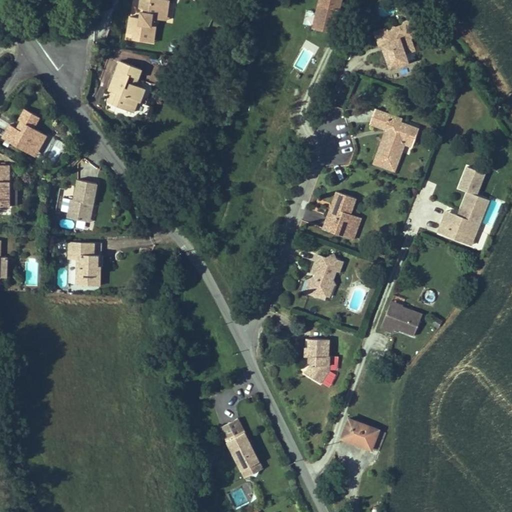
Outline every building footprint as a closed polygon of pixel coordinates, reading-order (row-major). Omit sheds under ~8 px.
[(140,12),(140,18),(129,17),(129,25),(128,34),(134,34),(133,40),(149,42),(150,34),(154,35),(155,26),(150,25),(151,18),(160,19),(161,9),(168,10),(168,0),(140,0),(139,8),(144,9),(144,13),(140,12)] [(343,0),(317,0),(312,27),(336,32),(343,0)] [(407,36),(410,38),(417,35),(412,19),(405,21),(403,25),(407,27),(408,33),(407,36)] [(390,68),(408,62),(405,53),(414,50),(410,38),(407,36),(408,33),(407,27),(403,25),(396,27),(392,26),(382,29),(386,43),(388,43),(390,48),(384,50),(390,68)] [(382,44),(384,50),(390,48),(388,43),(386,43),(382,29),(375,32),(379,45),(382,44)] [(115,74),(112,83),(115,84),(112,92),(117,94),(113,104),(133,111),(137,101),(140,102),(145,88),(135,85),(130,83),(128,88),(125,87),(129,75),(132,76),(138,78),(141,69),(120,61),(115,74)] [(10,124),(2,138),(29,153),(35,142),(41,145),(42,143),(46,134),(33,127),(39,116),(25,108),(19,120),(21,121),(19,125),(20,126),(19,129),(17,128),(10,124)] [(379,147),(374,163),(395,171),(404,144),(412,147),(416,136),(410,134),(412,126),(400,122),(399,126),(393,124),(395,116),(375,109),(370,123),(386,129),(391,131),(387,141),(382,139),(379,147)] [(395,116),(393,124),(399,126),(400,122),(402,119),(395,116)] [(412,126),(410,134),(416,136),(419,129),(412,126)] [(386,129),(382,139),(387,141),(391,131),(386,129)] [(0,164),(0,205),(9,205),(9,190),(9,165),(0,164)] [(477,230),(489,200),(480,196),(488,174),(471,167),(462,189),(468,192),(460,212),(462,213),(461,216),(454,213),(451,220),(444,217),(438,232),(465,243),(471,227),(477,230)] [(67,218),(85,221),(89,203),(93,203),(97,183),(78,179),(74,200),(71,199),(67,218)] [(328,215),(323,228),(347,237),(355,215),(350,213),(356,198),(337,191),(332,203),(335,204),(330,216),(328,215)] [(355,215),(347,237),(353,239),(361,217),(355,215)] [(77,270),(77,280),(85,280),(85,285),(99,285),(100,242),(69,242),(69,258),(77,259),(81,259),(81,264),(77,270)] [(311,286),(308,293),(324,299),(326,295),(328,287),(335,285),(334,280),(337,271),(340,272),(343,262),(336,260),(334,254),(326,257),(318,254),(311,271),(315,273),(318,274),(317,278),(314,276),(311,278),(308,279),(311,286)] [(328,287),(326,295),(331,297),(335,285),(328,287)] [(403,305),(392,300),(390,304),(402,309),(403,306),(403,305)] [(390,304),(381,328),(389,331),(391,326),(395,328),(414,335),(423,314),(403,306),(402,309),(390,304)] [(311,364),(305,373),(320,382),(329,370),(329,356),(328,356),(329,339),(309,338),(308,347),(305,347),(305,356),(311,356),(311,364)] [(249,441),(238,418),(220,427),(241,470),(259,462),(249,441)] [(379,430),(349,418),(342,436),(355,441),(354,442),(371,449),(378,431),(379,430)] [(379,452),(386,434),(378,431),(371,449),(379,452)] [(245,477),(262,469),(259,462),(241,470),(245,477)]
